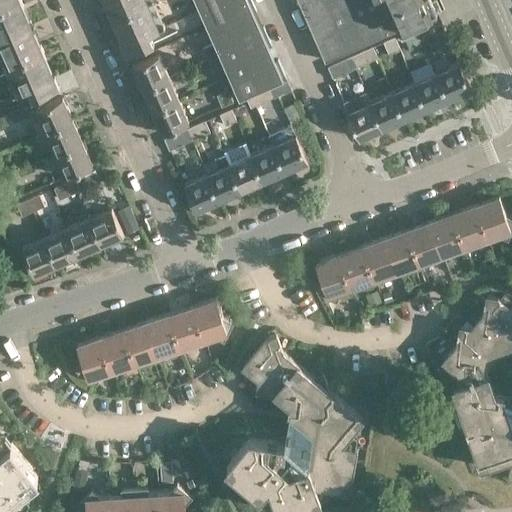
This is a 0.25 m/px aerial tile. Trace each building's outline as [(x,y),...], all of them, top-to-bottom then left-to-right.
[(28,89),(33,98),(60,87),(21,0),(0,0),(0,54),(17,94),(28,89)] [(161,27),(148,0),(103,0),(128,54),(154,42),(150,32),(161,27)] [(195,0),(205,22),(253,0),(252,0),(195,0)] [(274,58),(268,44),(272,43),(253,0),(205,22),(214,42),(219,54),(224,65),(238,98),(245,94),(267,85),(286,76),(277,57),(274,58)] [(299,0),(325,60),(396,28),(419,18),(435,11),(437,10),(432,0),(299,0)] [(424,29),(424,30),(442,22),(437,10),(435,11),(419,18),(424,29)] [(424,45),(418,33),(424,30),(424,29),(419,18),(396,28),(402,40),(406,38),(411,50),(424,45)] [(395,36),(383,41),(389,53),(401,48),(395,36)] [(208,59),(219,54),(214,42),(203,47),(208,59)] [(346,58),(351,69),(356,67),(361,77),(381,68),(377,58),(378,57),(373,46),(346,58)] [(141,88),(168,76),(158,53),(131,65),(141,88)] [(219,54),(208,59),(213,70),(224,65),(219,54)] [(333,77),(351,69),(346,58),(328,66),(333,77)] [(435,71),(447,98),(470,87),(458,61),(435,71)] [(447,98),(435,71),(413,80),(425,107),(447,98)] [(177,98),(168,76),(141,88),(151,109),(177,98)] [(267,85),(273,97),(278,95),(280,100),(294,94),(286,76),(267,85)] [(413,80),(391,90),(403,117),(425,107),(413,80)] [(273,110),(268,99),(273,97),(267,85),(245,94),(251,107),(258,104),(262,114),(273,110)] [(383,94),(381,88),(367,95),(369,100),(381,126),(403,117),(391,90),(383,94)] [(228,89),(218,94),(217,94),(222,106),(234,101),(228,89)] [(72,118),(62,96),(35,108),(36,110),(27,114),(31,122),(40,118),(45,130),(72,118)] [(177,98),(151,109),(161,132),(187,121),(177,98)] [(381,126),(369,100),(346,110),(358,137),(381,126)] [(231,108),(220,113),(225,125),(236,119),(231,108)] [(55,152),(82,140),(72,118),(45,130),(36,134),(42,146),(51,142),(55,152)] [(213,139),(210,131),(205,120),(183,130),(188,141),(193,139),(196,147),(213,139)] [(284,170),(306,160),(294,133),(290,123),(267,132),(272,143),(284,170)] [(170,149),(188,141),(183,130),(165,138),(170,149)] [(92,163),(82,140),(55,152),(65,175),(92,163)] [(284,170),(272,143),(250,153),(262,180),(284,170)] [(202,164),(206,172),(218,199),(240,189),(228,162),(228,163),(223,153),(213,158),(213,159),(202,164)] [(262,180),(250,153),(228,162),(240,189),(262,180)] [(76,177),(81,189),(100,180),(95,169),(76,177)] [(19,182),(18,180),(15,172),(0,178),(0,189),(6,202),(16,197),(11,186),(19,182)] [(218,199),(206,172),(183,182),(195,209),(218,199)] [(59,198),(81,189),(76,177),(54,187),(59,198)] [(28,199),(33,211),(44,205),(40,194),(28,199)] [(475,202),(486,234),(499,230),(506,234),(511,220),(511,217),(506,214),(498,194),(475,202)] [(23,215),(33,211),(28,199),(17,204),(23,215)] [(476,238),(486,234),(475,202),(454,210),(452,210),(466,248),(477,243),(476,238)] [(111,206),(88,216),(101,244),(123,233),(111,206)] [(454,252),(466,248),(452,210),(430,219),(441,251),(452,247),(454,252)] [(101,244),(88,216),(66,226),(79,254),(101,244)] [(407,227),(421,264),(432,260),(430,255),(441,251),(430,219),(407,227)] [(79,254),(66,226),(44,236),(57,264),(79,254)] [(421,264),(407,227),(385,235),(396,267),(406,263),(408,268),(421,264)] [(396,267),(385,235),(362,243),(375,280),(387,276),(385,271),(396,267)] [(57,264),(44,236),(22,246),(34,274),(53,265),(57,264)] [(362,243),(339,251),(351,283),(361,279),(363,284),(375,280),(362,243)] [(355,294),(351,283),(339,251),(316,259),(316,260),(302,264),(306,275),(320,270),(323,280),(320,287),(342,298),(355,294)] [(497,460),(500,469),(511,471),(511,397),(493,394),(483,366),(496,351),(511,345),(511,340),(510,335),(511,333),(511,309),(497,297),(486,294),(483,312),(470,327),(460,325),(456,343),(443,359),(456,371),(450,378),(480,465),(497,460)] [(216,296),(192,304),(203,336),(215,331),(223,335),(230,320),(222,316),(216,296)] [(203,336),(192,304),(169,312),(182,348),(194,344),(192,339),(203,336)] [(147,320),(157,351),(168,347),(170,352),(182,348),(169,312),(147,320)] [(124,327),(136,364),(148,360),(147,354),(157,351),(147,320),(124,327)] [(124,368),(136,364),(124,327),(101,335),(112,366),(122,362),(124,368)] [(275,495),(281,511),(329,493),(331,485),(331,484),(348,488),(352,468),(357,436),(350,431),(361,416),(329,390),(323,373),(313,376),(282,351),(275,333),(266,337),(243,364),(259,377),(257,388),(275,391),(290,404),(283,442),(249,437),(226,464),(265,497),(275,495)] [(112,366),(101,335),(99,336),(77,343),(84,363),(80,371),(96,378),(100,370),(112,366)] [(24,486),(38,475),(5,435),(0,435),(0,511),(21,511),(29,495),(24,486)] [(159,490),(160,511),(184,511),(184,502),(190,494),(177,482),(171,489),(159,490)] [(160,511),(159,490),(147,491),(147,485),(134,486),(136,511),(160,511)] [(112,511),(136,511),(134,486),(121,487),(122,492),(111,493),(112,511)] [(112,511),(111,493),(98,494),(91,488),(71,511),(112,511)]
